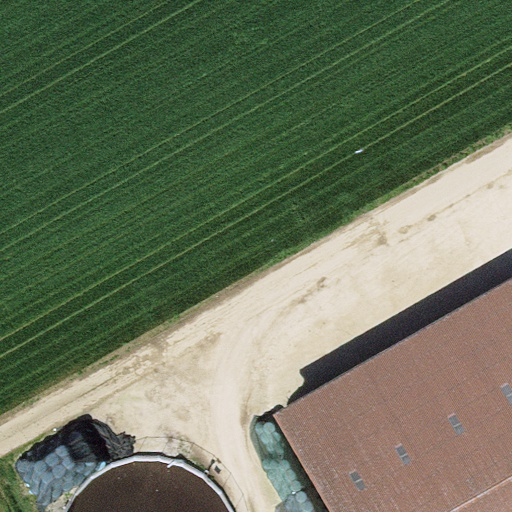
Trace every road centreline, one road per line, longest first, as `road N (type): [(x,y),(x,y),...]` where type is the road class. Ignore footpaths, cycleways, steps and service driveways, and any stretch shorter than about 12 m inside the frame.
road 1 (track): [(0,441),(287,279)]
road 2 (track): [(287,279),(511,152)]
road 3 (unknown): [(287,279),(254,332),(250,411),(288,511)]
